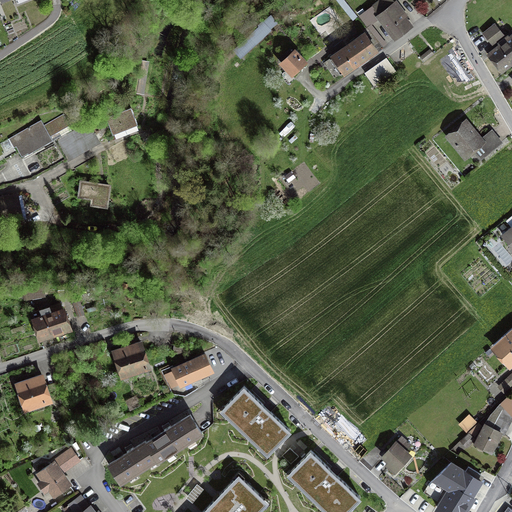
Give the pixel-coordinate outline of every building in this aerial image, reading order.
[(372,6),(364,12),(374,25),(381,20),(394,38),(411,25),(390,0),(387,0),(375,9),(372,6)] [(275,22),(271,17),(235,49),(241,56),(270,30),(268,27),(275,22)] [(483,33),(493,45),(504,35),(495,24),(483,33)] [(365,34),(324,63),(335,78),(341,73),(343,76),(377,52),(365,34)] [(489,54),(503,70),(511,61),(511,39),(509,36),(489,54)] [(281,63),(292,75),(306,63),(294,50),(281,63)] [(385,60),(364,75),(372,86),(393,71),(385,60)] [(150,63),(141,61),(135,92),(144,94),(150,63)] [(132,109),(104,118),(110,138),(139,128),(132,109)] [(41,120),(8,138),(20,159),(53,141),(50,136),(69,125),(62,114),(44,125),(41,120)] [(466,121),(448,136),(465,156),(481,143),(488,152),(501,141),(492,131),(482,140),(466,121)] [(88,124),(59,140),(70,159),(98,142),(88,124)] [(111,186),(81,181),(78,198),(92,200),(91,206),(107,209),(111,186)] [(20,196),(0,199),(0,215),(22,212),(20,196)] [(511,228),(503,236),(511,246),(510,247),(511,249),(511,228)] [(80,300),(73,303),(77,315),(85,313),(80,300)] [(48,308),(32,313),(40,338),(69,329),(64,310),(50,315),(48,308)] [(511,327),(492,345),(510,364),(511,362),(511,327)] [(141,342),(113,351),(121,375),(148,367),(141,342)] [(186,348),(175,345),(173,352),(185,355),(186,348)] [(174,368),(181,384),(212,370),(204,354),(174,368)] [(41,375),(16,383),(23,408),(59,397),(55,383),(45,386),(41,375)] [(290,430),(244,386),(221,410),(268,454),(290,430)] [(490,417),(477,444),(492,452),(502,430),(506,432),(511,419),(511,401),(509,398),(490,417)] [(191,413),(146,441),(157,459),(158,461),(203,433),(191,413)] [(476,422),(470,416),(461,424),(467,431),(476,422)] [(465,437),(469,443),(474,438),(482,426),(479,423),(465,437)] [(401,438),(384,456),(398,469),(410,456),(405,451),(410,447),(401,438)] [(146,441),(145,440),(108,463),(120,482),(157,459),(146,441)] [(291,448),(283,456),(290,464),(298,456),(291,448)] [(80,462),(71,449),(29,476),(41,495),(48,490),(54,499),(69,489),(60,475),(80,462)] [(346,511),(361,497),(311,450),(288,474),(328,511),(346,511)] [(449,488),(436,508),(442,511),(460,511),(481,479),(451,461),(433,478),(449,488)] [(238,473),(201,511),(257,511),(268,501),(238,473)] [(74,511),(92,511),(80,495),(69,503),(75,511),(74,511)]
